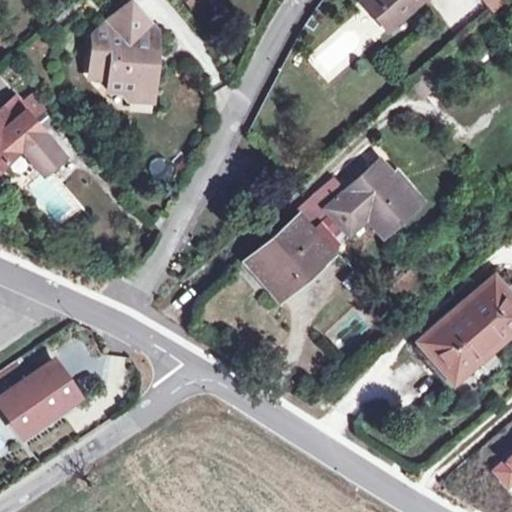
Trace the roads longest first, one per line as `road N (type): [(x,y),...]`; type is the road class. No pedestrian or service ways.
road 1 (residential): [(296,0),(119,318)]
road 2 (tertiary): [(202,374),(437,511)]
road 3 (residential): [(0,507),(202,374)]
